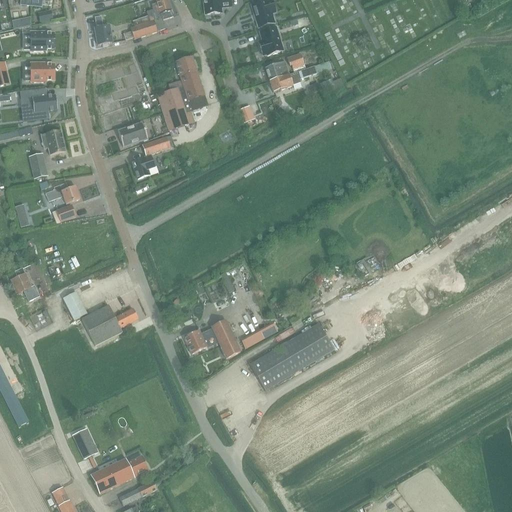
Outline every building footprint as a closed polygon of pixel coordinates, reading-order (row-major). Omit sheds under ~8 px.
[(31,0),(31,7),(42,8),(42,0),(31,0)] [(156,5),(151,6),(153,11),(156,21),(154,22),(158,33),(166,31),(166,30),(163,22),(174,18),(171,11),(167,0),(159,0),(155,1),(156,5)] [(203,0),(205,16),(222,14),(221,9),(231,8),(230,0),(203,0)] [(252,0),(254,6),(252,6),(259,29),(274,24),(271,15),(275,13),(271,0),(267,2),(266,0),(252,0)] [(51,12),(39,15),(40,23),(52,20),(51,12)] [(132,33),(124,36),(126,42),(134,39),(135,41),(158,33),(154,22),(150,23),(148,17),(133,22),(135,28),(131,29),(132,33)] [(14,30),(23,28),(21,20),(12,22),(14,30)] [(98,47),(112,44),(109,27),(102,28),(102,26),(96,27),(97,29),(94,30),(98,47)] [(263,42),(259,43),(263,57),(267,56),(267,57),(283,52),(276,29),(260,33),(263,42)] [(31,50),(31,52),(46,52),(46,50),(54,50),(54,35),(45,35),(45,33),(31,33),(31,35),(24,35),(24,50),(31,50)] [(293,70),(304,66),(301,55),(288,59),(290,67),(292,66),(293,70)] [(190,112),(208,106),(192,58),(184,60),(176,63),(182,81),(169,86),(171,92),(158,96),(170,131),(194,123),(190,112)] [(271,83),(290,76),(285,63),(266,69),(271,83)] [(315,67),(317,75),(331,71),(328,63),(315,67)] [(31,81),(31,83),(46,83),(46,81),(54,81),(54,72),(54,66),(46,66),(46,64),(31,64),(31,66),(24,66),(24,81),(31,81)] [(0,86),(9,84),(7,78),(6,73),(4,65),(0,66),(0,86)] [(290,76),(271,83),(274,93),(293,87),(302,84),(301,80),(317,75),(315,67),(299,73),(290,76)] [(344,76),(347,85),(353,82),(350,74),(344,76)] [(331,80),(320,85),(326,98),(336,93),(331,80)] [(340,80),(334,83),(337,91),(344,88),(340,80)] [(317,84),(308,88),(311,95),(320,92),(317,84)] [(248,92),(252,103),(263,99),(265,108),(267,108),(262,88),(248,92)] [(46,90),(19,93),(21,106),(33,104),(35,122),(49,120),(49,112),(58,111),(56,96),(47,97),(46,90)] [(158,97),(152,100),(154,105),(160,103),(158,97)] [(254,118),(264,116),(262,103),(251,105),(254,118)] [(249,107),(236,112),(242,126),(254,121),(249,107)] [(289,117),(279,108),(275,113),(285,122),(289,117)] [(148,140),(142,125),(118,133),(123,148),(148,140)] [(31,129),(31,128),(18,132),(20,137),(33,134),(31,129)] [(0,142),(20,138),(18,132),(0,136),(0,142)] [(65,153),(61,132),(41,136),(44,151),(48,150),(50,157),(65,153)] [(167,138),(143,146),(146,157),(171,149),(169,143),(167,138)] [(144,159),(132,163),(138,180),(149,176),(158,173),(156,167),(155,168),(151,157),(144,160),(144,159)] [(36,162),(31,164),(35,180),(47,177),(43,161),(36,162)] [(161,174),(170,171),(167,162),(158,165),(161,174)] [(50,189),(48,182),(40,185),(39,186),(42,192),(50,189)] [(55,192),(46,196),(48,203),(63,197),(66,206),(80,201),(76,191),(75,188),(68,190),(66,184),(54,189),(55,192)] [(145,185),(135,190),(136,194),(147,189),(147,188),(147,187),(146,186),(146,185),(145,185)] [(23,206),(15,209),(21,230),(30,227),(23,206)] [(76,218),(71,206),(52,214),(57,225),(76,218)] [(358,272),(350,263),(334,277),(342,286),(358,272)] [(32,266),(27,268),(15,273),(18,279),(12,281),(18,295),(24,292),(27,300),(35,297),(31,289),(25,276),(34,272),(32,266)] [(76,293),(63,300),(74,322),(87,315),(76,293)] [(109,307),(82,320),(95,347),(122,334),(120,330),(138,321),(133,310),(115,319),(109,307)] [(46,312),(51,321),(57,318),(52,309),(46,312)] [(401,319),(391,323),(392,328),(403,324),(401,319)] [(199,332),(184,339),(192,356),(209,348),(208,345),(206,346),(204,344),(216,338),(226,360),(240,353),(226,322),(212,329),(212,330),(201,335),(199,332)] [(250,366),(265,392),(334,351),(318,325),(250,366)] [(26,424),(16,403),(0,372),(0,394),(17,429),(26,424)] [(23,408),(30,422),(36,419),(29,405),(23,408)] [(87,430),(73,437),(84,461),(98,454),(87,430)] [(127,464),(134,479),(149,472),(147,469),(146,470),(144,466),(146,466),(142,457),(127,464)] [(99,495),(134,479),(127,464),(126,461),(118,464),(91,477),(99,495)] [(119,498),(124,507),(158,489),(154,480),(119,498)] [(88,511),(75,482),(63,488),(74,511),(88,511)] [(50,495),(57,508),(58,511),(72,511),(60,489),(50,495)]
